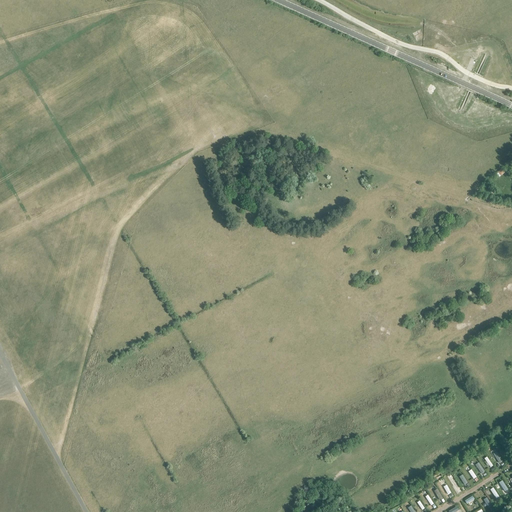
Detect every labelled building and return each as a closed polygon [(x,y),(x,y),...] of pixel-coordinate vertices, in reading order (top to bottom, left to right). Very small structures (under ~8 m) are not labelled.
[(494,454),(499,463),(502,461),(497,452),(494,454)] [(491,467),(493,466),(487,457),(484,459),(487,463),(486,464),(488,467),(489,466),(491,467)] [(477,466),(482,473),(485,472),(479,464),(477,466)] [(460,477),(465,485),(468,483),(463,475),(460,477)] [(457,490),(459,488),(454,479),(451,481),(455,486),(454,487),(455,489),(456,489),(457,490)] [(490,490),(496,499),(499,497),(493,488),(490,490)] [(434,491),(440,500),(443,498),(438,489),(434,491)] [(425,497),(431,506),(434,504),(428,495),(425,497)]
